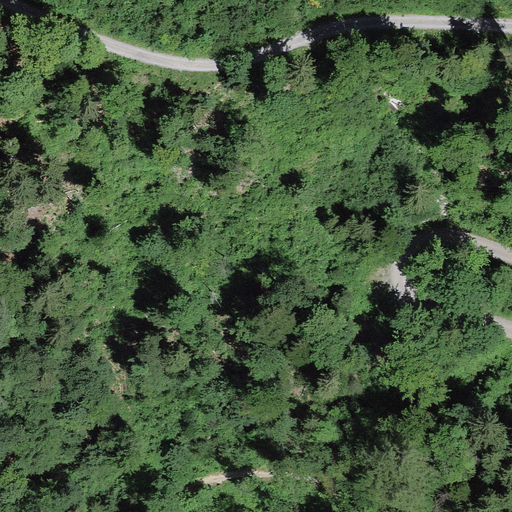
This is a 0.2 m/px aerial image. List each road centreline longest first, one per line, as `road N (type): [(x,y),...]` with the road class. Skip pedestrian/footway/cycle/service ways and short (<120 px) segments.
road 1 (track): [(511,28),(367,23),(333,27),(251,59),(187,65),(103,44),(3,0)]
road 2 (track): [(511,323),(414,306),(387,285),(395,252),(426,231),(511,257)]
